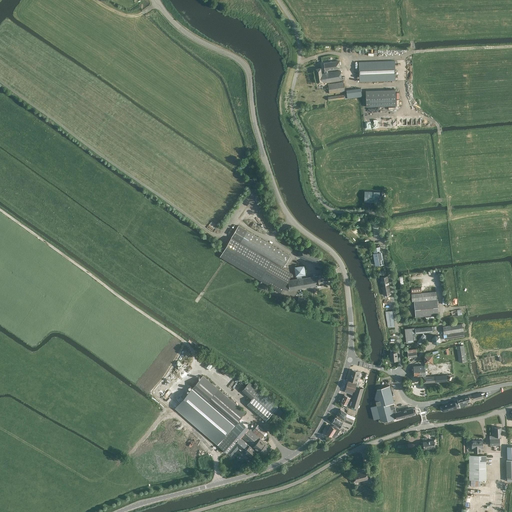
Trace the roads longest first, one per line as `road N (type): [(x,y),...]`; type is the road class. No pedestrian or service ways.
road 1 (unclassified): [(395,376),(384,224),(374,213),(333,209),(314,190),(292,110),(296,29),(278,0)]
road 2 (tertiary): [(348,358),(343,268),(278,197),(244,65),(183,31),(157,0)]
road 3 (track): [(0,80),(215,235),(238,222),(326,270),(343,268)]
road 4 (tertiary): [(348,358),(307,445),(260,472),(121,511)]
road 5 (track): [(0,212),(193,348),(202,368)]
road 6 (unclassified): [(195,511),(289,486),(358,448),(425,427)]
road 7 (track): [(116,466),(202,368)]
road 8 (track): [(411,41),(411,52),(399,57),(401,99),(438,124),(439,136)]
